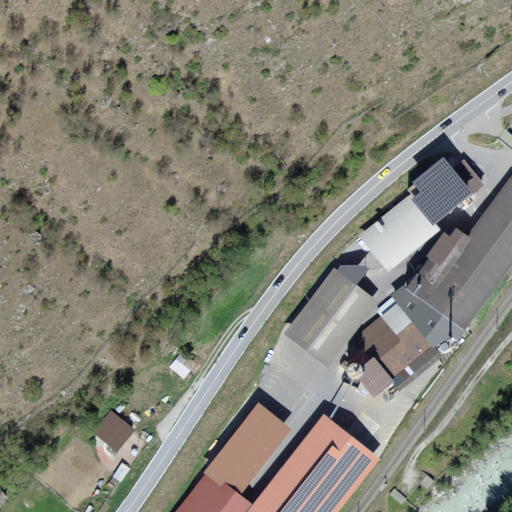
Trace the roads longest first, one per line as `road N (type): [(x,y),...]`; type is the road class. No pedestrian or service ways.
road 1 (primary): [(126,511),(296,265),(389,173),(511,81)]
road 2 (track): [(511,334),(419,447),(410,477)]
road 3 (track): [(170,447),(165,427),(229,330),(261,311)]
